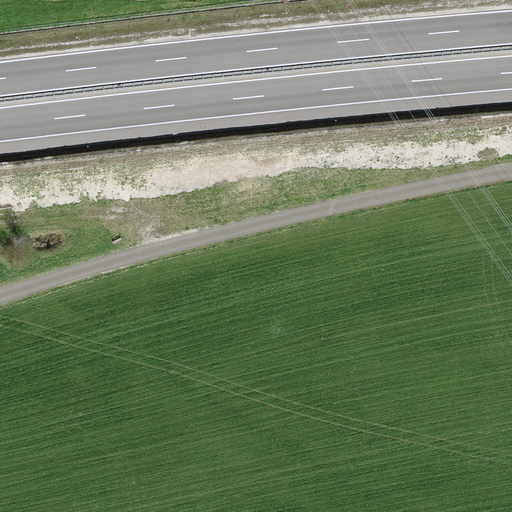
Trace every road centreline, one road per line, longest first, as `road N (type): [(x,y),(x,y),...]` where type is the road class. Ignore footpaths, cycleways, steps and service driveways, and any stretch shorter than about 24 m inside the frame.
road 1 (residential): [(511,178),(358,205),(0,296)]
road 2 (motorway): [(0,125),(511,72)]
road 3 (motorway): [(511,26),(0,78)]
